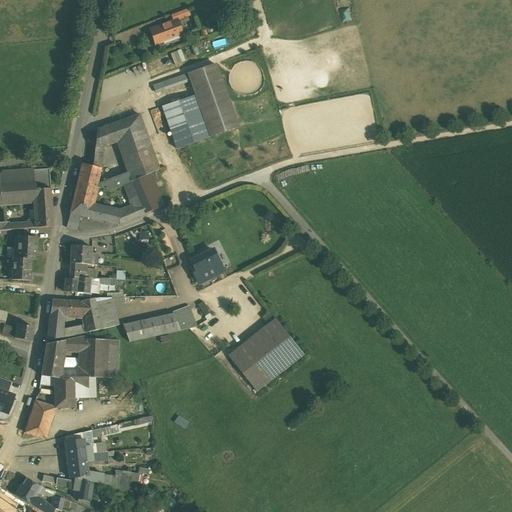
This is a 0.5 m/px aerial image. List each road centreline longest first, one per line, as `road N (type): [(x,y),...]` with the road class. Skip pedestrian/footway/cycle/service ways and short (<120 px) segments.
road 1 (residential): [(13,434),(103,0)]
road 2 (track): [(259,174),(511,460)]
road 3 (track): [(259,174),(324,154),(511,123)]
road 4 (track): [(313,238),(193,297),(161,213)]
road 5 (track): [(59,237),(113,231),(259,174)]
